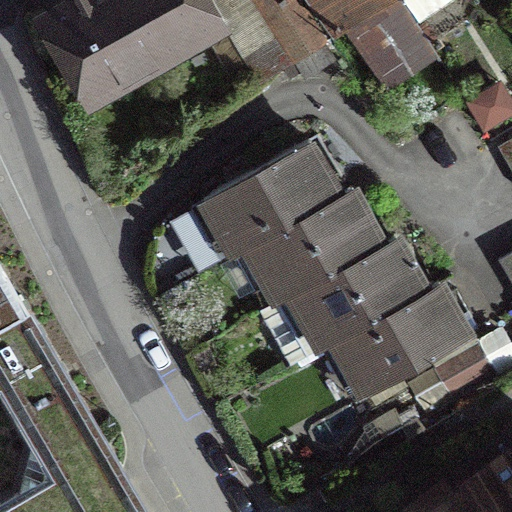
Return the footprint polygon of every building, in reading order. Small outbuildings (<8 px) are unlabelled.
[(77,116),(216,43),(193,0),(62,0),(25,20),(77,116)] [(301,0),(257,0),(293,61),(326,41),(301,0)] [(315,0),(335,27),(371,0),(315,0)] [(511,134),(497,143),(511,168),(511,167),(511,134)] [(308,135),(204,194),(234,251),(248,243),(339,190),(308,135)] [(352,183),(339,190),(248,243),(278,297),(291,290),(382,238),(352,183)] [(396,230),(382,238),(291,290),(321,344),(335,337),(425,284),(396,230)] [(511,248),(498,256),(511,280),(511,248)] [(107,446),(0,264),(0,389),(31,443),(19,491),(0,501),(0,511),(145,511),(120,469),(109,475),(96,452),(107,446)] [(439,277),(425,284),(335,337),(365,391),(470,332),(439,277)] [(511,511),(511,486),(468,511),(511,511)]
